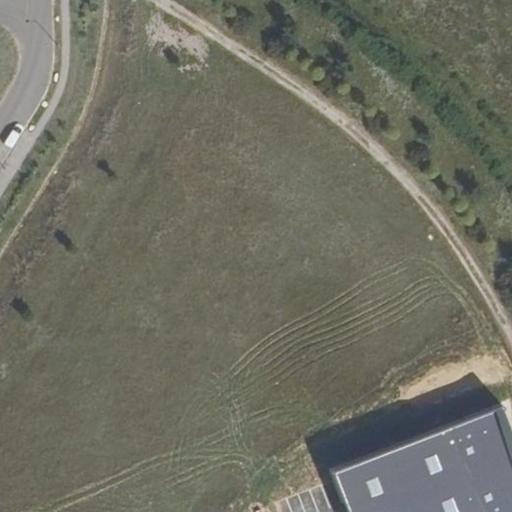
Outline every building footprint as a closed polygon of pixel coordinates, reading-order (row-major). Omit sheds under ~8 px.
[(511,511),(511,450),(496,409),(334,470),(349,511),(511,511)] [(331,507),(343,503),(334,480),(322,485),(331,507)] [(319,511),(331,507),(322,485),(310,490),(319,511)] [(305,511),(318,511),(319,511),(310,490),(298,494),(305,511)] [(291,511),(305,511),(298,494),(286,499),(291,511)] [(277,511),(291,511),(286,499),(275,503),(277,511)]
